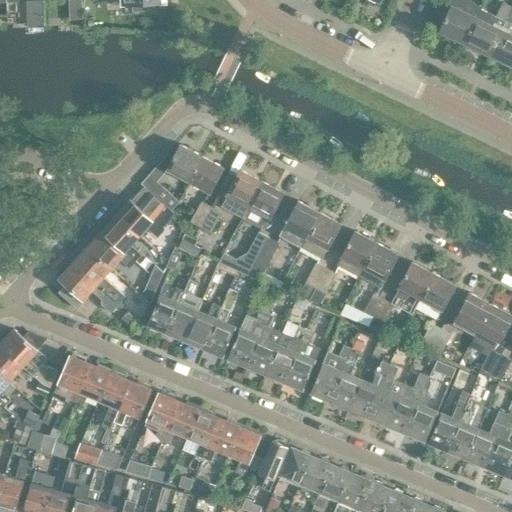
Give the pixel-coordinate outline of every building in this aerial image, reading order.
[(43,0),(25,0),(27,24),(44,24),(43,0)] [(112,0),(112,3),(132,2),(132,10),(146,9),(146,2),(166,1),(165,0),(112,0)] [(440,0),(434,13),(445,18),(451,5),(457,8),(460,0),(440,0)] [(464,42),(476,17),(482,6),(469,0),(460,0),(457,8),(451,5),(445,18),(439,30),(464,42)] [(464,42),(489,54),(501,29),(511,6),(502,2),(496,16),(491,14),(487,22),(476,17),(464,42)] [(489,54),(511,65),(511,24),(511,25),(511,24),(511,6),(501,29),(489,54)] [(166,168),(188,180),(201,155),(180,143),(166,168)] [(201,155),(188,180),(209,191),(223,166),(201,155)] [(232,210),(243,215),(262,180),(240,168),(227,193),(227,194),(221,205),(232,211),(232,210)] [(262,180),(243,215),(242,217),(263,228),(269,216),(270,217),(283,192),(262,180)] [(161,185),(153,194),(171,210),(179,201),(161,185)] [(150,192),(138,206),(161,226),(173,212),(171,210),(153,194),(150,192)] [(130,198),(115,214),(139,235),(147,227),(156,235),(163,228),(161,226),(138,206),(130,198)] [(278,235),(300,246),(319,211),(297,199),(278,235)] [(190,221),(200,226),(211,206),(201,201),(190,221)] [(211,206),(200,226),(211,232),(221,211),(211,206)] [(319,211),(300,246),(321,258),(327,247),(327,248),(341,222),(319,211)] [(115,214),(101,230),(135,260),(141,253),(131,245),(139,235),(115,214)] [(101,230),(87,246),(111,267),(119,258),(129,267),(135,260),(101,230)] [(359,275),(363,267),(376,241),(355,230),(337,263),(359,275)] [(258,258),(268,237),(258,231),(247,252),(236,258),(223,252),(218,261),(249,274),(258,258)] [(185,233),(178,246),(196,255),(200,248),(195,245),(197,239),(185,233)] [(278,242),(268,237),(258,258),(268,263),(278,242)] [(376,241),(363,267),(384,278),(398,253),(376,241)] [(87,246),(73,262),(106,292),(119,302),(125,296),(103,276),(111,267),(87,246)] [(172,251),(168,260),(176,264),(180,254),(172,251)] [(258,258),(249,274),(259,279),(268,263),(258,258)] [(408,291),(420,297),(433,272),(412,260),(399,285),(399,286),(394,295),(403,299),(408,291)] [(299,292),(309,297),(326,267),(315,261),(299,292)] [(59,278),(65,284),(82,299),(91,289),(101,298),(106,292),(73,262),(59,278)] [(155,264),(150,274),(159,282),(163,271),(155,264)] [(326,267),(309,297),(319,303),(336,272),(326,267)] [(433,272),(420,297),(415,306),(436,317),(441,308),(442,309),(455,283),(433,272)] [(159,282),(150,274),(143,293),(150,302),(159,282)] [(195,282),(188,279),(183,290),(165,333),(184,341),(197,310),(185,305),(195,282)] [(82,299),(65,284),(58,292),(75,307),(82,299)] [(183,290),(174,287),(169,299),(159,294),(146,325),(165,333),(183,290)] [(229,288),(226,295),(203,349),(222,357),(235,326),(223,321),(236,290),(229,288)] [(184,341),(203,349),(226,295),(217,291),(207,314),(197,310),(184,341)] [(452,323),(474,334),(491,303),(469,291),(452,323)] [(362,313),(372,318),(383,298),(373,292),(362,313)] [(383,298),(372,318),(382,324),(393,303),(383,298)] [(511,314),(491,303),(474,334),(494,345),(497,339),(499,339),(511,314)] [(226,359),(245,367),(268,312),(259,308),(249,332),(239,328),(226,359)] [(122,317),(134,330),(141,323),(128,310),(122,317)] [(245,367),(263,374),(281,331),(270,326),(275,315),(268,312),(245,367)] [(420,342),(430,348),(441,327),(431,322),(420,342)] [(263,374),(283,382),(306,328),(297,324),(292,336),(281,331),(263,374)] [(441,327),(430,348),(440,353),(451,333),(441,327)] [(14,328),(0,343),(32,373),(42,383),(43,383),(50,386),(57,370),(42,363),(47,358),(36,348),(46,338),(28,330),(23,336),(14,328)] [(313,331),(306,328),(283,382),(302,390),(320,348),(308,343),(313,331)] [(0,343),(0,372),(8,379),(16,370),(26,380),(32,373),(0,343)] [(309,393),(328,401),(351,348),(344,345),(339,356),(327,351),(322,362),(309,393)] [(328,401),(347,409),(360,379),(349,374),(358,351),(351,348),(328,401)] [(480,368),(490,374),(500,353),(491,348),(480,368)] [(64,400),(73,403),(90,363),(84,360),(85,358),(73,353),(72,355),(70,354),(54,391),(66,396),(64,400)] [(500,353),(490,374),(501,379),(511,359),(500,353)] [(437,359),(433,369),(451,376),(455,367),(437,359)] [(347,409),(367,417),(389,364),(382,362),(373,384),(360,379),(347,409)] [(87,393),(99,399),(111,369),(98,364),(97,366),(90,363),(73,403),(81,407),(87,393)] [(367,417),(386,425),(403,383),(402,384),(392,380),(397,368),(389,364),(367,417)] [(111,369),(99,399),(111,404),(102,424),(111,428),(114,420),(131,380),(123,377),(124,375),(111,369)] [(0,372),(0,400),(4,404),(10,398),(0,388),(8,379),(0,372)] [(386,425),(405,434),(423,391),(422,391),(428,376),(419,373),(413,387),(403,383),(386,425)] [(137,383),(131,380),(114,420),(122,423),(127,410),(140,416),(151,389),(149,388),(150,385),(138,380),(137,383)] [(46,396),(50,386),(43,383),(39,393),(46,396)] [(154,437),(162,440),(179,400),(172,398),(173,395),(162,390),(161,393),(158,392),(147,419),(160,424),(154,437)] [(423,391),(405,434),(424,442),(437,411),(425,406),(430,394),(423,391)] [(428,443),(446,451),(468,399),(461,396),(452,417),(441,412),(428,443)] [(446,451),(465,459),(478,428),(467,423),(476,402),(468,399),(446,451)] [(4,404),(0,400),(0,412),(5,416),(10,410),(4,404)] [(175,431),(187,436),(200,406),(187,401),(186,403),(179,400),(162,440),(170,444),(175,431)] [(195,453),(203,457),(219,417),(212,414),(213,412),(200,406),(187,436),(200,441),(195,453)] [(27,410),(22,421),(34,426),(39,415),(27,410)] [(465,459),(484,467),(506,414),(499,412),(490,433),(478,428),(465,459)] [(484,467),(503,475),(511,452),(511,442),(504,439),(511,421),(511,416),(506,414),(484,467)] [(217,448),(228,453),(241,423),(227,418),(226,420),(219,417),(203,457),(212,460),(217,448)] [(11,441),(27,446),(32,430),(33,426),(17,421),(11,441)] [(241,423),(228,453),(240,458),(235,471),(243,474),(246,467),(258,472),(264,457),(252,452),(260,434),(252,431),(253,429),(241,423)] [(27,446),(52,453),(55,444),(53,444),(55,437),(32,430),(27,446)] [(258,472),(266,475),(261,486),(269,490),(288,445),(285,444),(284,441),(278,439),(275,440),(272,438),(258,472)] [(55,444),(52,453),(63,457),(66,448),(55,444)] [(74,456),(96,463),(101,450),(79,444),(74,456)] [(293,474),(302,477),(311,455),(309,454),(309,452),(302,449),(300,450),(292,447),(279,477),(290,481),(293,474)] [(101,464),(117,468),(122,457),(106,452),(101,464)] [(511,452),(503,475),(511,478),(511,452)] [(313,482),(321,486),(331,463),(329,463),(328,460),(322,457),(319,458),(311,455),(302,477),(299,485),(309,489),(313,482)] [(4,474),(0,489),(0,506),(0,507),(6,508),(9,506),(15,508),(29,460),(21,457),(15,477),(4,474)] [(64,511),(76,473),(79,474),(83,463),(70,459),(61,490),(51,487),(43,511),(64,511)] [(125,471),(146,477),(149,467),(129,461),(125,471)] [(43,511),(51,487),(40,484),(45,464),(37,462),(23,510),(28,511),(43,511)] [(93,511),(97,500),(86,497),(95,466),(83,463),(79,474),(83,475),(72,511),(93,511)] [(333,491),(341,494),(351,472),(349,471),(348,468),(341,466),(339,467),(331,463),(321,486),(318,493),(330,498),(333,491)] [(149,467),(146,477),(162,481),(165,471),(149,467)] [(351,498),(361,502),(371,478),(361,474),(358,475),(351,472),(341,494),(338,501),(348,505),(351,498)] [(114,511),(121,486),(125,487),(128,476),(116,473),(107,503),(97,500),(93,511),(114,511)] [(168,482),(189,488),(192,479),(171,473),(168,482)] [(137,511),(132,510),(141,480),(128,476),(125,487),(129,489),(122,511),(137,511)] [(379,511),(380,511),(390,488),(383,485),(382,483),(371,478),(361,502),(371,507),(368,511),(379,511)] [(202,482),(198,494),(210,499),(214,486),(202,482)] [(164,511),(168,500),(172,501),(175,489),(163,486),(155,511),(164,511)] [(402,511),(410,497),(402,494),(401,491),(395,488),(393,489),(390,488),(380,511),(383,511),(402,511)] [(181,511),(187,493),(175,489),(172,501),(175,502),(172,511),(181,511)] [(426,511),(430,505),(422,502),(421,499),(415,497),(412,498),(410,497),(402,511),(426,511)] [(214,511),(217,503),(199,498),(197,507),(206,509),(204,511),(214,511)] [(265,509),(270,511),(273,511),(278,502),(270,498),(265,509)] [(242,508),(253,511),(257,511),(260,505),(245,500),(242,508)] [(287,511),(296,511),(299,506),(291,503),(287,511)]
